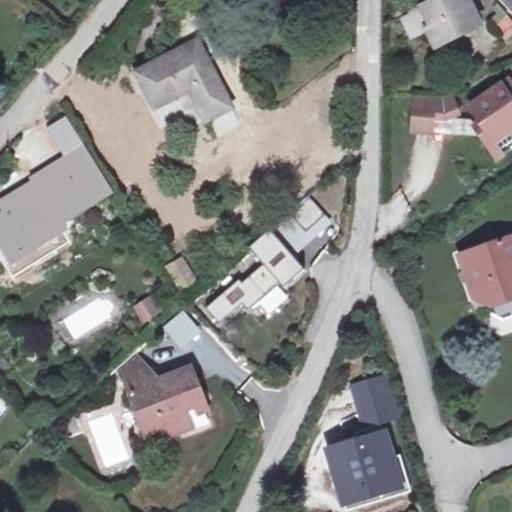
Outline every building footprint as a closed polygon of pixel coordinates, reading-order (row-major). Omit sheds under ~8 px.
[(425,7),(405,17),(415,35),(434,26),(440,39),(478,20),(468,0),(445,0),(426,9),(425,7)] [(188,43),(136,74),(157,106),(192,88),(209,116),(235,101),(209,58),(202,62),(188,43)] [(511,92),(505,82),(475,102),(492,126),(482,133),(492,147),(498,143),(502,148),(511,141),(511,92)] [(436,95),(418,93),(415,128),(434,130),(436,112),(434,111),(436,95)] [(445,96),(436,95),(434,111),(436,112),(448,113),(460,108),(454,93),(445,96)] [(104,195),(116,185),(88,144),(36,180),(38,183),(5,206),(10,214),(6,217),(7,218),(0,222),(0,235),(4,241),(11,236),(22,252),(23,254),(33,247),(32,246),(68,220),(66,218),(101,193),(104,195)] [(316,197),(297,215),(314,234),(333,217),(316,197)] [(299,247),(306,255),(340,224),(333,217),(314,234),(297,215),(278,231),(295,251),(299,247)] [(247,281),(214,310),(228,326),(251,306),(256,313),(288,285),(292,290),(313,271),(304,261),(308,258),(306,255),(299,247),(295,251),(278,231),(257,250),(271,266),(250,285),(247,281)] [(11,236),(4,241),(15,256),(22,252),(11,236)] [(511,238),(462,259),(477,299),(491,308),(489,314),(504,322),(511,319),(511,238)] [(194,258),(180,267),(192,287),(206,279),(194,258)] [(134,302),(139,322),(162,316),(157,296),(134,302)] [(131,362),(137,375),(159,365),(150,345),(131,362)] [(166,380),(159,365),(137,375),(145,392),(147,391),(163,426),(176,419),(181,435),(209,424),(204,412),(224,402),(206,362),(166,380)] [(390,383),(360,393),(373,431),(403,421),(390,383)] [(176,419),(163,426),(169,440),(181,435),(176,419)] [(391,439),(340,458),(356,504),(407,488),(391,439)]
